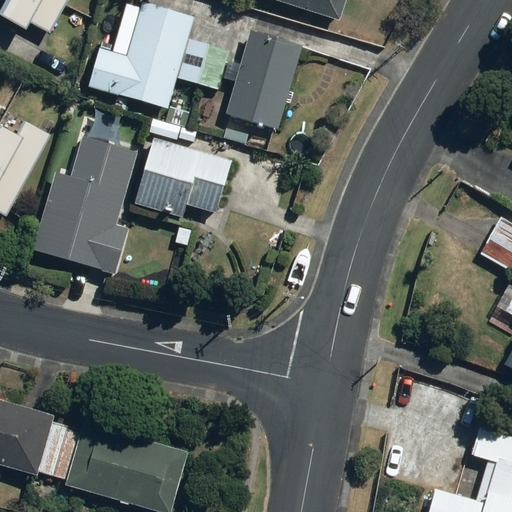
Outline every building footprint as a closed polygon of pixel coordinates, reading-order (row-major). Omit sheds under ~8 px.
[(3,0),(6,1),(0,10),(0,23),(21,37),(28,26),(46,36),(67,0),(3,0)] [(257,0),(335,26),(343,0),(257,0)] [(94,52),(85,91),(168,109),(173,84),(220,94),(229,54),(186,45),(192,17),(138,6),(126,59),(94,52)] [(244,36),(224,117),(278,130),(298,49),(244,36)] [(0,222),(2,224),(50,138),(25,124),(14,144),(0,136),(0,121),(8,107),(0,102),(0,222)] [(126,231),(114,226),(136,156),(78,138),(65,183),(51,178),(29,251),(112,276),(126,231)] [(149,141),(131,203),(184,218),(186,208),(213,215),(228,164),(149,141)] [(511,221),(503,216),(480,258),(510,273),(511,268),(511,221)] [(511,343),(497,369),(511,375),(511,288),(506,285),(487,319),(511,332),(511,343)] [(0,469),(37,480),(38,476),(66,484),(64,490),(141,511),(167,511),(183,455),(0,403),(0,469)] [(511,511),(511,439),(474,427),(452,497),(433,491),(426,511),(511,511)]
